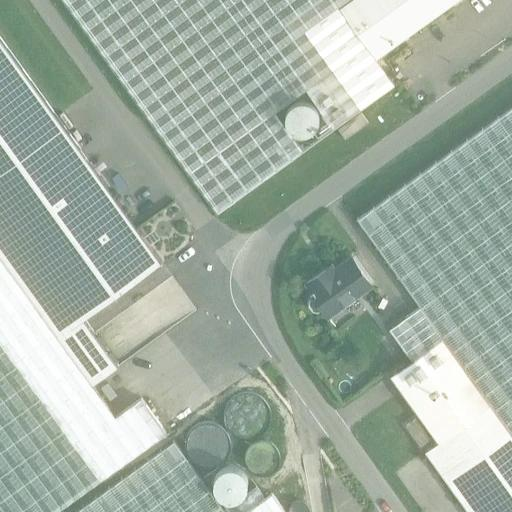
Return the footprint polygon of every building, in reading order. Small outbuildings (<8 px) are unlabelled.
[(64,0),(218,212),(361,109),(305,30),(346,0),(64,0)] [(457,0),(346,0),(305,30),(361,109),(394,84),(376,59),(457,0)] [(0,254),(96,382),(118,366),(84,318),(161,262),(0,38),(0,254)] [(389,329),(411,359),(442,337),(511,434),(511,106),(357,219),(420,306),(389,329)] [(359,112),(337,128),(344,138),(366,122),(359,112)] [(92,385),(96,382),(0,254),(0,511),(54,511),(165,432),(141,398),(115,416),(92,385)] [(327,317),(371,285),(351,258),(334,270),(331,265),(306,283),(309,288),(307,289),(313,297),(309,300),(308,305),(312,311),(317,311),(321,309),(327,317)] [(511,511),(511,434),(442,337),(411,359),(390,374),(438,442),(424,452),(467,511),(511,511)] [(268,409),(268,407),(268,403),(267,399),(263,393),(259,390),(255,388),(252,386),(247,386),(243,386),(238,388),(234,390),(231,393),(226,400),(225,407),(226,415),(231,422),(234,425),(238,427),(242,429),(247,429),(251,429),(255,427),(262,423),(266,417),(268,409)] [(222,436),(222,435),(221,431),(220,427),(218,423),(215,420),(212,417),(208,415),(201,413),(194,414),(190,415),(184,419),(181,423),(179,427),(177,434),(177,439),(178,442),(183,450),(187,453),(190,455),(194,457),(198,457),(203,457),(208,456),(215,451),(219,445),(221,440),(222,436)] [(429,437),(414,417),(405,423),(420,444),(429,437)] [(285,511),(272,493),(245,511),(225,511),(174,440),(73,511),(285,511)] [(245,496),(248,466),(218,463),(215,493),(245,496)]
